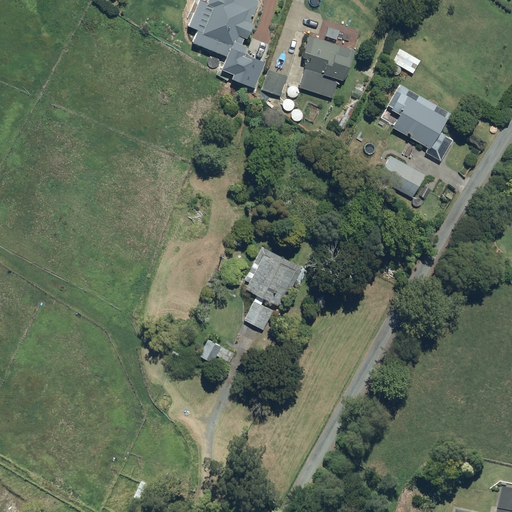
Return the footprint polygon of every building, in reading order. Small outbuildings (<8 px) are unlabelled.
[(205,0),(206,0),(190,38),(227,53),(232,42),(238,45),(243,33),(245,34),(251,20),(248,18),(256,0),(205,0)] [(302,54),(298,68),(311,72),(313,68),(343,77),(351,51),(339,47),(340,43),(307,33),(301,54),(302,54)] [(393,60),(412,71),(419,57),(401,47),(393,60)] [(240,54),(233,76),(255,84),(262,61),(240,54)] [(267,67),(261,87),(280,93),(286,73),(267,67)] [(389,106),(398,111),(390,123),(427,144),(424,149),(440,158),(452,136),(439,129),(449,109),(398,80),(386,101),(391,104),(389,106)] [(291,83),(288,93),(295,95),(298,85),(291,83)] [(351,98),(337,124),(343,127),(356,101),(351,98)] [(335,136),(320,126),(314,135),(329,145),(335,136)] [(388,152),(376,175),(411,194),(423,171),(388,152)] [(424,183),(419,193),(425,196),(430,187),(424,183)] [(248,279),(244,286),(276,302),(277,300),(282,302),(300,264),(260,244),(243,277),(248,279)] [(253,299),(243,318),(262,327),(271,308),(253,299)] [(211,359),(219,344),(205,336),(197,352),(211,359)] [(141,480),(133,497),(148,503),(156,486),(141,480)] [(511,511),(511,487),(502,485),(496,511),(471,511),(456,508),(455,511),(511,511)]
